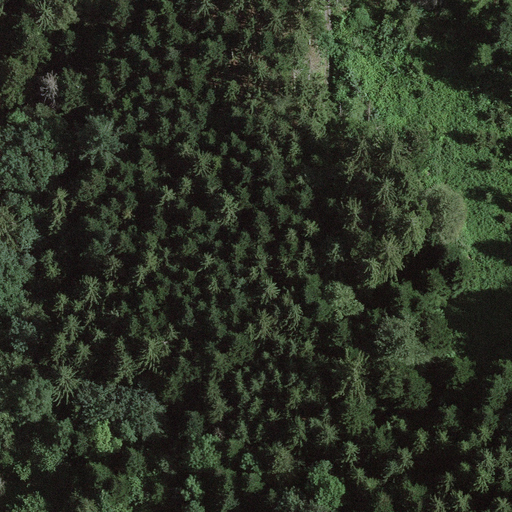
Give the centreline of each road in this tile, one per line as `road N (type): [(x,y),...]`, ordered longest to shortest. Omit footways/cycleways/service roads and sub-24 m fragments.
road 1 (track): [(339,511),(325,0)]
road 2 (track): [(114,0),(59,143),(0,395)]
